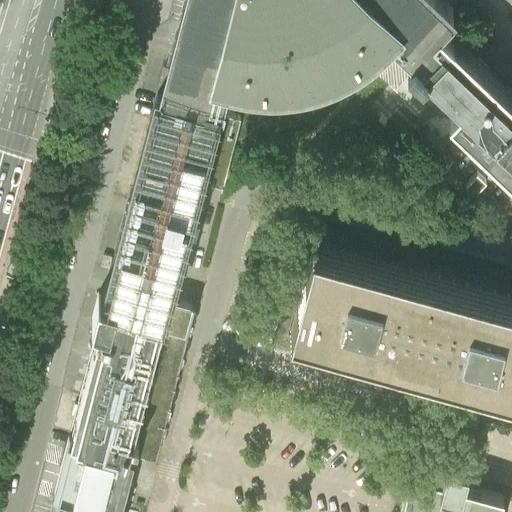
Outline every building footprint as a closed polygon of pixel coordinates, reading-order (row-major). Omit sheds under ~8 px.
[(158,94),(222,111),(228,84),(267,89),(300,86),(327,78),(350,68),(371,53),(391,37),(411,56),(439,27),(456,8),(446,0),(181,0),(171,39),(158,94)] [(465,50),(439,27),(411,56),(407,60),(419,71),(423,68),(458,101),(447,113),(470,135),(511,174),(511,94),(508,92),(496,80),(465,50)] [(222,111),(158,94),(134,185),(109,286),(169,300),(172,290),(185,237),(196,194),(202,176),(214,179),(227,182),(243,116),(222,111)] [(511,298),(310,247),(289,334),(404,363),(511,390),(511,298)] [(100,320),(70,433),(127,448),(155,455),(194,307),(169,300),(109,286),(105,298),(103,297),(98,296),(93,318),(100,320)] [(110,511),(127,448),(70,433),(56,492),(50,511),(110,511)] [(425,476),(408,471),(397,511),(498,511),(504,495),(480,489),(462,484),(467,466),(441,459),(435,478),(425,476)]
